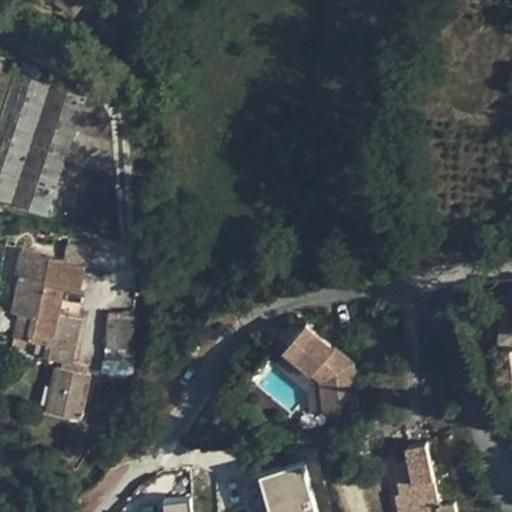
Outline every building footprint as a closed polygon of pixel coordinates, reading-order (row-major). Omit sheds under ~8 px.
[(0,198),(11,202),(50,83),(14,72),(0,114),(0,198)] [(86,95),(50,83),(11,202),(47,214),(80,114),(84,100),(86,95)] [(94,103),(84,100),(80,114),(90,116),(94,103)] [(55,364),(45,408),(78,416),(88,371),(77,369),(67,367),(69,359),(79,313),(56,308),(61,285),(78,288),(84,262),(85,263),(89,246),(66,242),(63,256),(20,248),(14,271),(19,272),(11,308),(20,311),(32,313),(27,335),(48,340),(44,355),(61,359),(60,365),(55,364)] [(32,313),(20,311),(15,333),(27,335),(32,313)] [(134,321),(87,316),(85,343),(132,347),(134,321)] [(302,365),(305,326),(304,325),(284,349),(302,365)] [(351,366),(305,326),(302,365),(321,382),(324,414),(355,410),(351,366)] [(78,361),(69,359),(67,367),(77,369),(78,361)] [(411,458),(396,461),(402,492),(397,494),(401,511),(456,511),(455,502),(440,505),(427,440),(407,445),(411,458)] [(402,492),(396,461),(391,462),(397,494),(402,492)] [(314,511),(306,466),(260,475),(267,511),(314,511)] [(191,511),(191,502),(160,504),(160,511),(191,511)]
